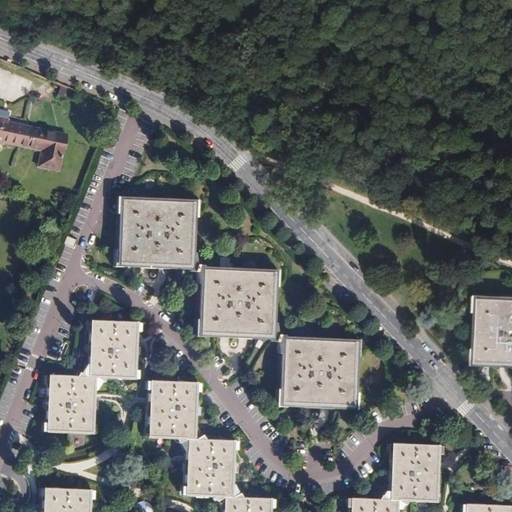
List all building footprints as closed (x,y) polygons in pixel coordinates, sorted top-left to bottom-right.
[(0,119),(0,145),(2,146),(3,144),(41,152),(38,168),(60,172),(67,136),(8,123),(8,121),(0,119)] [(126,268),(143,269),(144,258),(169,260),(168,270),(189,271),(191,275),(199,276),(200,287),(204,287),(202,326),(206,327),(206,338),(226,339),(227,328),(252,329),(251,340),(272,341),(273,345),(280,345),(281,355),(285,356),(283,396),(287,396),(286,407),(308,408),(308,398),(333,399),(332,410),(351,411),(352,400),(355,400),(358,357),(354,357),(355,346),(328,344),(291,342),(289,338),(281,337),(280,327),(276,326),(278,288),(274,288),(275,276),(210,273),(208,268),(200,268),(199,257),(195,256),(197,218),(193,217),(194,206),(130,203),(129,214),(125,214),(122,257),(126,257),(126,268)] [(69,237),(65,245),(75,250),(79,242),(69,237)] [(144,258),(143,269),(156,269),(168,270),(169,260),(144,258)] [(511,303),(477,302),(476,316),(481,316),(478,356),(482,357),(482,368),(502,369),(503,358),(511,358),(511,303)] [(93,371),(92,380),(95,381),(98,380),(105,385),(108,381),(134,382),(134,373),(137,374),(139,341),(139,335),(136,335),(136,326),(95,324),(95,333),(92,333),(90,371),(93,371)] [(227,328),(226,339),(239,340),(251,340),(252,329),(227,328)] [(511,358),(503,358),(502,369),(511,369),(511,358)] [(95,381),(92,380),(89,380),(83,376),(80,380),(53,378),(53,387),(51,387),(49,426),(51,426),(51,435),(92,437),(93,428),(96,428),(97,395),(98,389),(94,389),(95,381)] [(191,442),(194,443),(194,435),(197,435),(199,395),(196,395),(196,386),(155,385),(155,393),(152,393),(152,401),(150,433),(153,433),(152,440),(177,442),(180,446),(189,442),(191,442)] [(319,409),(332,410),(333,399),(308,398),(308,408),(319,409)] [(439,425),(433,430),(440,438),(446,432),(439,425)] [(197,443),(194,443),(191,442),(190,451),(188,451),(187,489),(189,490),(189,498),(215,499),(218,504),(225,500),(228,500),(231,500),(231,491),(234,491),(236,453),(233,453),(233,444),(207,443),(205,439),(197,443)] [(394,495),(394,503),(396,503),(399,504),(407,509),(410,504),(436,505),(437,496),(439,496),(441,458),(438,458),(439,449),(396,447),(396,456),(393,456),(391,494),(394,495)] [(91,511),(92,502),(89,502),(89,492),(48,491),(48,500),(45,500),(44,511),(91,511)] [(234,500),(231,500),(228,500),(227,508),(225,508),(224,511),(271,511),(272,510),(269,510),(269,502),(244,500),(241,496),(234,500)] [(396,511),(396,503),(394,503),(391,503),(384,498),(380,502),(355,501),(354,510),(352,510),(351,511),(396,511)]
